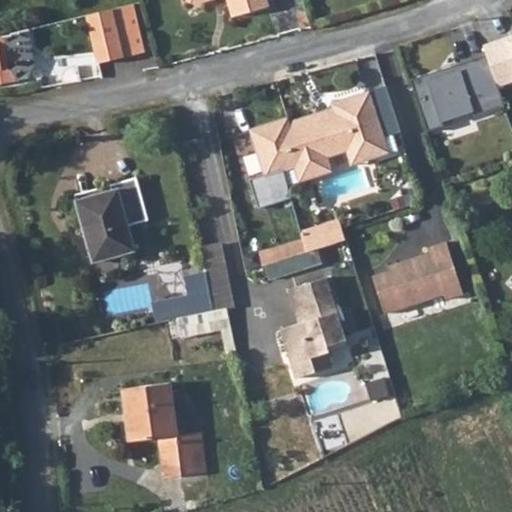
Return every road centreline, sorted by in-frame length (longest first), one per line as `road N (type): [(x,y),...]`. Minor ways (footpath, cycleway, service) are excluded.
road 1 (residential): [(0,122),(460,0)]
road 2 (track): [(218,511),(295,489),(379,442),(511,390)]
road 3 (unclassified): [(0,244),(22,336),(42,511)]
